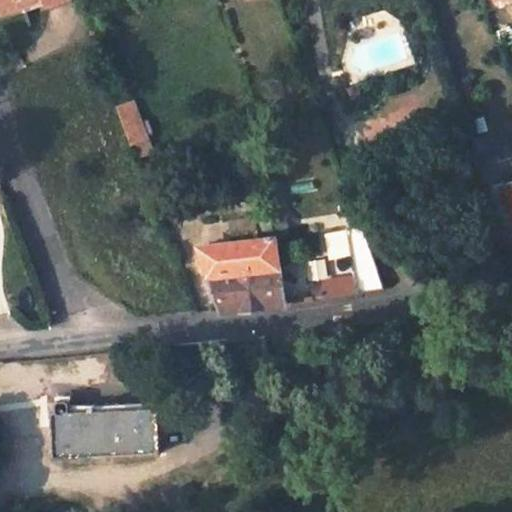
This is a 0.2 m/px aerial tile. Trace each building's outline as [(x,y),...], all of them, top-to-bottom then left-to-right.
[(387,4),(371,9),(375,25),(384,23),(392,28),(401,12),(387,4)] [(114,104),(128,141),(147,133),(132,98),(114,104)] [(511,179),(502,183),(511,208),(511,179)] [(183,182),(167,187),(178,213),(193,207),(183,182)] [(281,301),(276,263),(272,234),(270,212),(255,214),(257,236),(198,244),(220,307),(281,301)] [(352,274),(321,279),(322,295),(385,286),(362,221),(343,224),(352,274)] [(58,416),(54,416),(57,457),(166,450),(161,409),(72,416),(71,405),(57,406),(58,416)]
